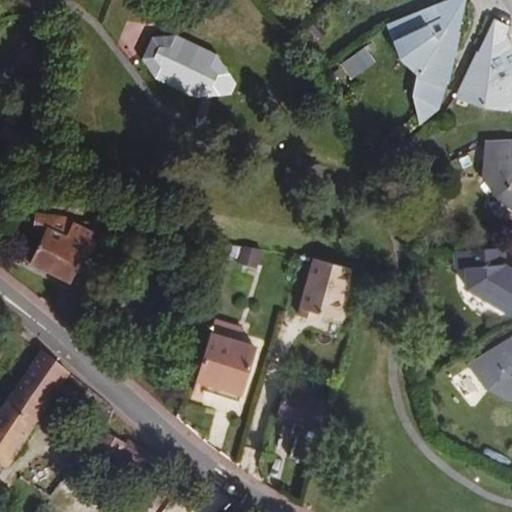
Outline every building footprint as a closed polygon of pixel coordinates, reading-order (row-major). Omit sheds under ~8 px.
[(466,6),(450,2),(448,10),(395,33),(399,52),(397,56),(406,68),(404,72),(419,84),(447,91),(466,6)] [(490,29),(455,103),(477,115),(499,116),(499,110),(511,108),(511,57),(505,45),(508,37),(490,29)] [(176,47),(152,47),(143,69),(155,90),(195,109),(230,109),(237,94),(216,66),(176,47)] [(370,51),(354,62),(364,75),(379,64),(370,51)] [(511,153),(484,154),(483,173),(478,173),(483,192),(478,193),(490,214),(511,224),(511,153)] [(90,217),(61,214),(28,210),(16,256),(46,266),(73,274),(90,217)] [(257,259),(258,235),(241,233),(239,257),(257,259)] [(352,249),(316,241),(303,299),(319,303),(321,295),(340,300),(352,249)] [(506,330),(511,320),(511,282),(509,285),(502,281),(501,283),(496,280),(497,278),(496,261),(447,264),(448,281),(458,280),(459,301),(506,330)] [(210,326),(243,335),(247,320),(213,312),(210,326)] [(210,326),(198,373),(245,385),(257,339),(243,335),(210,326)] [(511,338),(465,367),(480,398),(497,411),(511,412),(511,338)] [(67,368),(55,359),(0,432),(0,456),(13,468),(80,381),(67,368)] [(314,415),(321,386),(287,378),(280,406),(314,415)] [(155,444),(122,432),(111,448),(170,487),(175,482),(173,477),(146,459),(155,444)] [(173,477),(185,462),(161,446),(155,444),(146,459),(173,477)]
